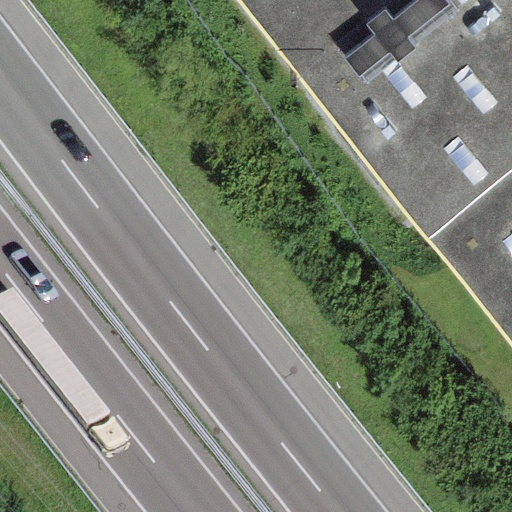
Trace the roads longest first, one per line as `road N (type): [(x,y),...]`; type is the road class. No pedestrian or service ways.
road 1 (motorway): [(340,511),(0,73)]
road 2 (motorway): [(0,267),(193,511)]
